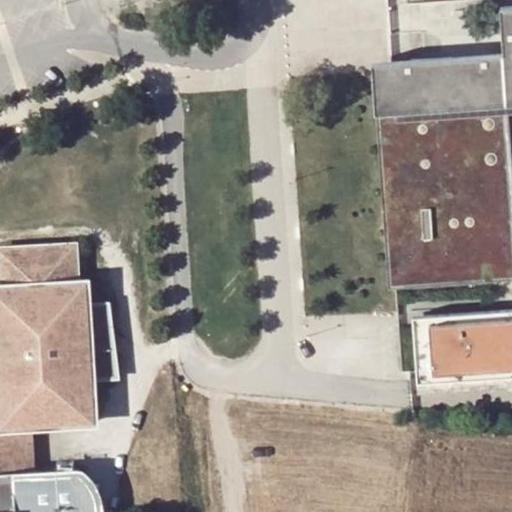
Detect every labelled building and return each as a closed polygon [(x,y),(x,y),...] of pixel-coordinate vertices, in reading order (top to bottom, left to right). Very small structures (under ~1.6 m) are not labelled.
[(511,172),(507,102),(511,101),(511,3),(500,4),(503,50),(447,55),(450,95),(445,96),(445,109),(472,108),(478,201),(511,198),(511,172)] [(511,198),(478,201),(472,108),(445,109),(445,96),(450,95),(447,55),(404,58),(404,66),(379,68),(389,207),(382,208),(385,241),(392,241),(394,281),(511,272),(511,198)] [(404,66),(404,58),(372,61),(373,68),(379,68),(404,66)] [(0,243),(70,240),(73,279),(80,279),(77,235),(0,238),(0,243)] [(0,424),(24,423),(88,420),(85,377),(110,375),(100,301),(82,303),(80,279),(73,279),(70,240),(0,243),(0,424)] [(388,287),(511,277),(511,272),(394,281),(392,241),(385,241),(388,287)] [(511,383),(511,364),(433,370),(429,321),(511,314),(511,306),(412,313),(417,385),(418,390),(511,383)] [(511,364),(511,314),(429,321),(433,370),(511,364)] [(0,474),(27,473),(24,423),(0,424),(0,474)] [(75,511),(73,472),(27,473),(0,474),(0,511),(75,511)] [(90,511),(91,506),(88,492),(82,479),(75,472),(73,472),(75,511),(90,511)]
